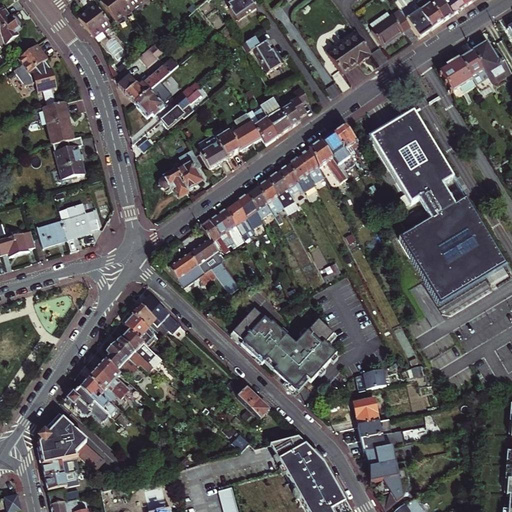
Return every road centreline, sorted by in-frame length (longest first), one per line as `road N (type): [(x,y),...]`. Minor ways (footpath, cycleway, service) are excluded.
road 1 (residential): [(137,250),(506,0)]
road 2 (residential): [(137,250),(142,270),(328,444),(367,511)]
road 3 (residential): [(48,9),(98,86),(137,250)]
road 4 (residential): [(6,446),(101,307)]
